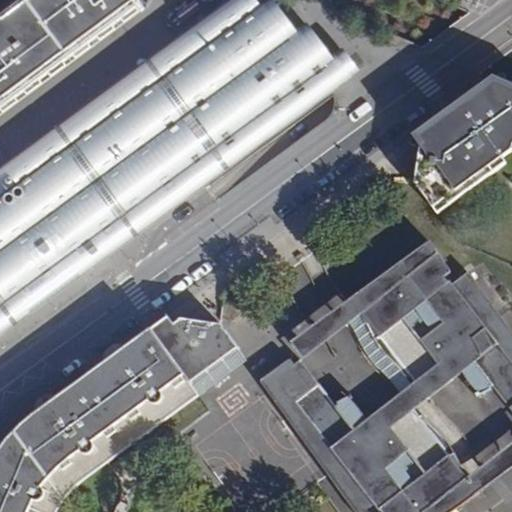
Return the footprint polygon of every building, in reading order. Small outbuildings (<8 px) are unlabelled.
[(0,115),(142,11),(143,10),(135,0),(132,0),(6,93),(0,97),(0,115)] [(0,0),(0,27),(37,0),(0,0)] [(37,0),(0,27),(0,89),(2,88),(6,93),(132,0),(37,0)] [(241,0),(0,177),(0,327),(347,73),(334,56),(322,65),(299,33),(288,41),(264,8),(253,16),(241,0)] [(511,86),(490,78),(412,136),(420,146),(493,91),(511,98),(511,86)] [(511,98),(493,91),(420,146),(415,173),(439,204),(454,192),(458,199),(497,171),(491,165),(501,158),(511,150),(511,98)] [(507,164),(501,158),(491,165),(497,171),(507,164)] [(437,215),(458,199),(454,192),(439,204),(415,173),(414,184),(437,215)] [(291,356),(258,379),(355,511),(368,511),(380,504),(384,511),(449,511),(480,489),(464,473),(459,463),(454,448),(443,434),(427,421),(422,412),(419,416),(413,407),(461,372),(467,382),(478,391),(475,394),(476,397),(491,389),(489,386),(493,384),(511,411),(511,331),(467,268),(448,283),(442,275),(449,270),(428,241),(346,301),(360,316),(379,347),(379,350),(385,357),(401,370),(405,378),(411,374),(416,382),(366,418),(365,415),(359,407),(354,402),(350,400),(353,399),(350,394),(336,402),(339,405),(335,407),(300,357),(296,361),(291,356)] [(150,329),(156,336),(174,322),(169,315),(150,329)] [(174,322),(156,336),(175,363),(223,328),(220,323),(177,320),(174,322)] [(224,327),(223,328),(175,363),(191,385),(240,348),(224,327)] [(50,417),(109,372),(118,365),(150,340),(156,336),(150,329),(48,406),(19,426),(5,441),(0,448),(0,511),(36,511),(0,496),(0,465),(11,450),(28,433),(41,423),(50,417)] [(191,385),(175,363),(156,336),(150,340),(118,365),(127,378),(119,385),(109,372),(50,417),(59,430),(50,437),(41,423),(28,433),(11,450),(0,465),(0,496),(36,511),(54,511),(64,497),(74,486),(140,438),(198,394),(191,385)] [(118,365),(109,372),(119,385),(127,378),(118,365)] [(59,430),(50,417),(41,423),(50,437),(59,430)]
